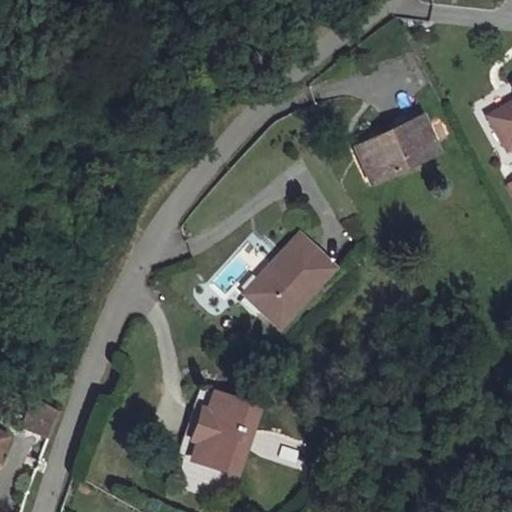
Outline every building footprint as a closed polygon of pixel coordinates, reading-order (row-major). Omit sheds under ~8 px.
[(511,83),(498,92),(504,104),(484,116),(507,152),(511,149),(511,83)] [(432,150),(414,115),(357,144),(377,180),(432,150)] [(335,267),(300,234),(245,295),(280,326),(335,267)] [(259,405),(200,388),(180,455),(240,473),(259,405)] [(46,430),(56,407),(36,398),(27,425),(46,430)]
